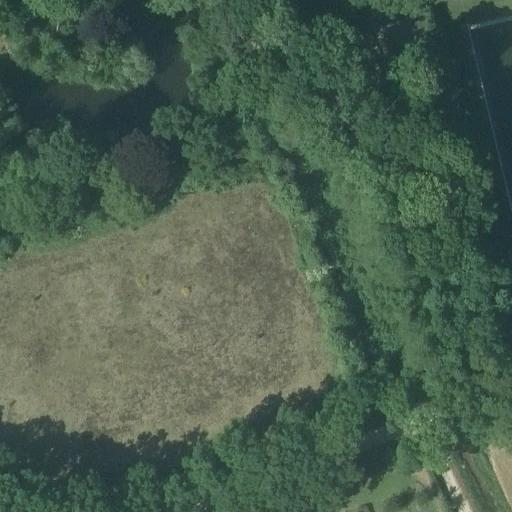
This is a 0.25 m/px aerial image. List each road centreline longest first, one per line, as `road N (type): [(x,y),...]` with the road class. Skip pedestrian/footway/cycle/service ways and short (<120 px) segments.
road 1 (track): [(447,411),(408,266),(322,93),(266,39),(253,0)]
road 2 (track): [(447,411),(173,511)]
